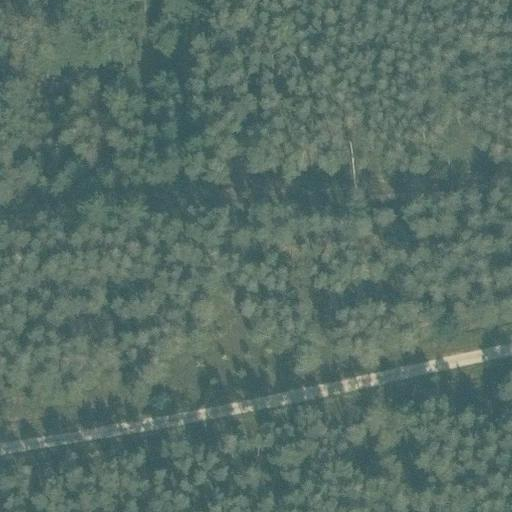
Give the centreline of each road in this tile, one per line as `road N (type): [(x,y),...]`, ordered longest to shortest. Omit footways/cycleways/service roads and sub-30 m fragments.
road 1 (track): [(0,450),(511,356)]
road 2 (track): [(0,231),(60,220),(511,190)]
